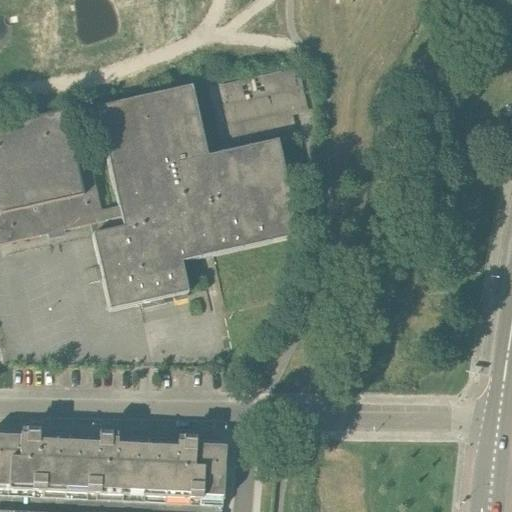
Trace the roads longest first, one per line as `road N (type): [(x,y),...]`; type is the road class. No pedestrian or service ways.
road 1 (residential): [(498,415),(247,410)]
road 2 (residential): [(247,410),(0,408)]
